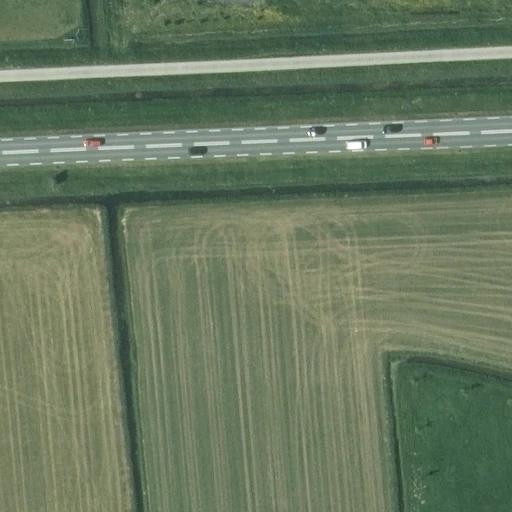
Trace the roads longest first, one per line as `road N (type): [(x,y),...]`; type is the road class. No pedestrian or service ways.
road 1 (unclassified): [(511,56),(0,80)]
road 2 (primary): [(0,154),(511,131)]
